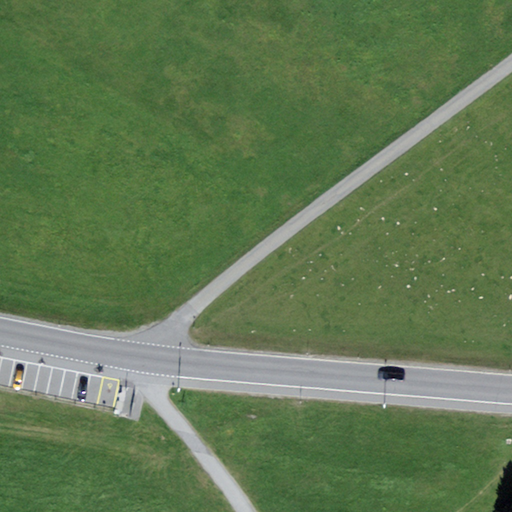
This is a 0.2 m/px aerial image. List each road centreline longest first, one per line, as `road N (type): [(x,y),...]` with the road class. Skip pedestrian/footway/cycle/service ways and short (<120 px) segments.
road 1 (tertiary): [(0,330),(152,359),(511,389)]
road 2 (track): [(243,511),(151,375),(152,359)]
